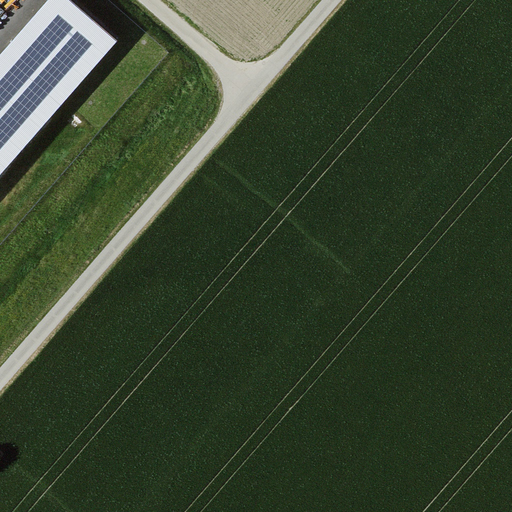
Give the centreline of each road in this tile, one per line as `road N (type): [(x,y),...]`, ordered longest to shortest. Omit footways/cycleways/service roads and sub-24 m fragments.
road 1 (track): [(0,381),(333,0)]
road 2 (track): [(150,0),(254,90)]
